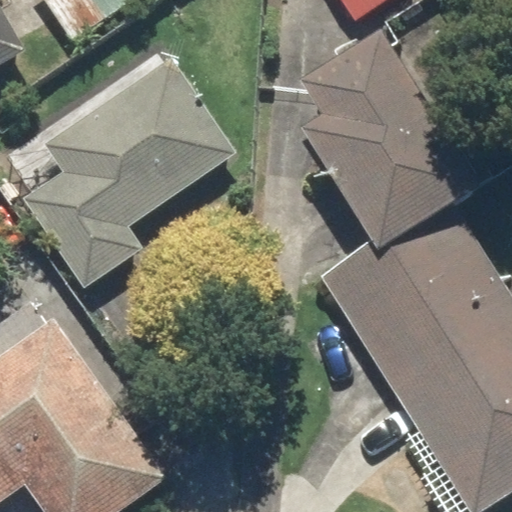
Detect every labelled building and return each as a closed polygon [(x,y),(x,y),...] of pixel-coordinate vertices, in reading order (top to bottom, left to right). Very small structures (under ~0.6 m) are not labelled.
[(50,0),(79,44),(142,2),(145,0),(50,0)] [(337,0),(359,29),(397,0),(337,0)] [(0,8),(0,61),(23,49),(0,8)] [(397,243),(481,196),(394,45),(311,92),(397,243)] [(238,165),(174,65),(11,169),(75,269),(238,165)] [(511,295),(466,224),(346,301),(483,511),(502,511),(511,506),(511,295)] [(130,421),(109,393),(100,378),(99,379),(61,329),(0,373),(0,511),(6,511),(36,491),(49,511),(139,511),(172,491),(128,422),(130,421)]
